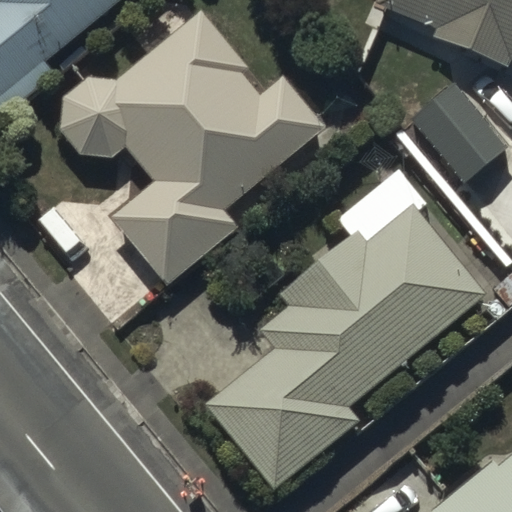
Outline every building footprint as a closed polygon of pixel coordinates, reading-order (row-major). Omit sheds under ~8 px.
[(0,0),(0,129),(54,85),(45,74),(133,0),(0,0)] [(511,0),(381,0),(374,18),(434,43),(431,51),(507,82),(510,74),(511,74),(511,0)] [(239,242),(225,223),(327,142),(284,87),(263,104),(200,25),(117,92),(114,90),(110,89),(107,88),(103,87),(99,87),(96,87),(92,88),(88,88),(85,89),(81,91),(78,92),(75,94),(72,96),(69,99),(66,101),(64,104),(62,107),(60,111),(59,114),(57,117),(56,121),(56,125),(56,128),(56,132),(56,136),(57,139),(58,143),(59,146),(61,150),(63,153),(65,156),(67,159),(70,161),(73,164),(76,166),(79,167),(82,169),(86,170),(89,171),(93,172),(97,172),(100,172),(104,172),(108,171),(111,170),(115,169),(118,167),(121,165),(124,163),(126,161),(154,198),(111,231),(164,300),(239,242)] [(455,94),(408,133),(463,198),(509,159),(455,94)] [(350,418),(484,307),(415,224),(427,215),(399,182),(340,231),(355,250),(282,310),(289,319),(259,344),(274,363),(206,419),(276,503),(362,432),(350,418)] [(492,472),(443,511),(511,511),(511,470),(499,481),(492,472)]
